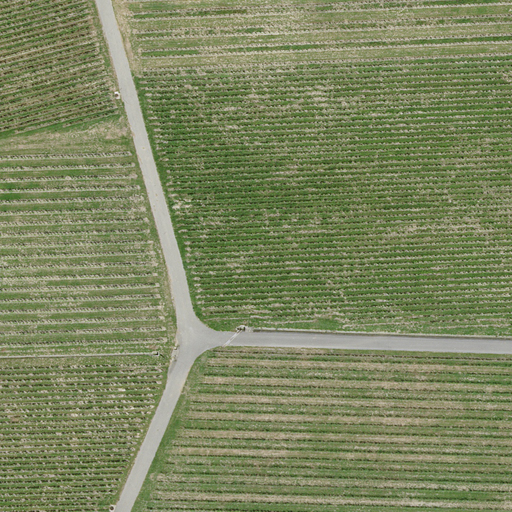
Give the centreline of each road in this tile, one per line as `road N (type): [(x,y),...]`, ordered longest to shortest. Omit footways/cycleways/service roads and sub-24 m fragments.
road 1 (track): [(189,338),(104,0)]
road 2 (track): [(511,347),(189,338)]
road 3 (track): [(123,511),(189,338)]
